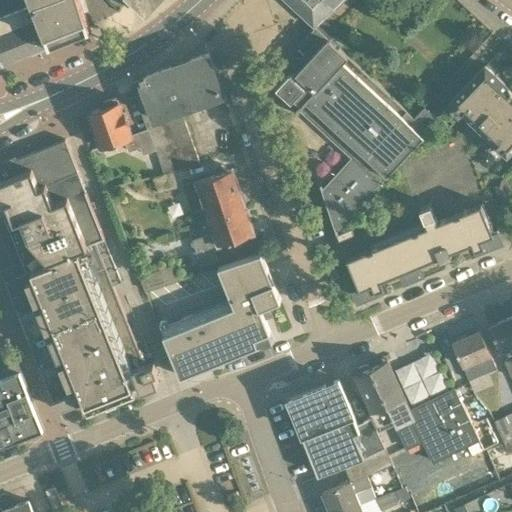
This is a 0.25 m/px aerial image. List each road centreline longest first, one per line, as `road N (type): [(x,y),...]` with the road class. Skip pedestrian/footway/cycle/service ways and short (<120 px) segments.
road 1 (residential): [(336,341),(213,0)]
road 2 (residential): [(0,474),(239,380)]
road 3 (secondary): [(0,118),(116,64),(202,0)]
road 4 (residential): [(336,341),(511,273)]
road 5 (residential): [(286,511),(239,380)]
